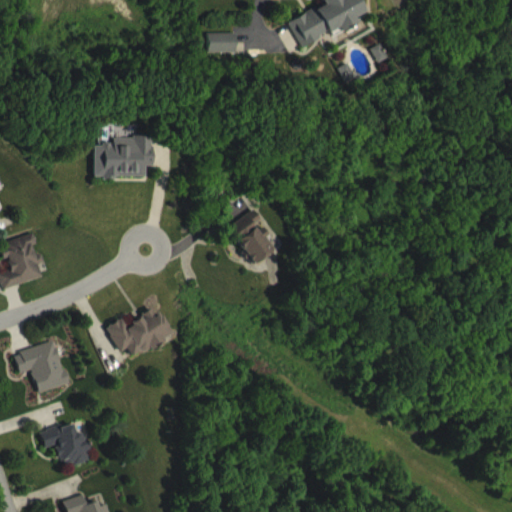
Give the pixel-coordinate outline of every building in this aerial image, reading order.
[(307,63),(362,35),(360,32),(368,28),(357,3),(346,9),(344,5),(327,13),(329,18),(294,36),(307,63)] [(212,48),(213,68),(241,67),(240,47),(212,48)] [(393,72),(386,58),(376,63),(384,77),(393,72)] [(149,192),(150,180),(156,180),(156,152),(117,151),(117,159),(98,159),(98,192),(149,192)] [(257,279),(281,263),(265,239),(267,238),(259,225),(233,242),(257,279)] [(48,292),(44,279),(50,277),(47,267),(41,269),(38,260),(43,259),(40,248),(4,259),(8,273),(12,272),(16,284),(2,288),(7,304),(48,292)] [(110,343),(126,367),(132,363),(138,373),(178,348),(165,328),(160,331),(156,324),(131,339),(127,332),(110,343)] [(73,399),(61,356),(19,368),(25,388),(37,385),(43,407),(73,399)] [(46,448),(51,463),(61,459),(69,483),(95,474),(92,465),(94,465),(88,446),(82,448),(79,437),(46,448)]
